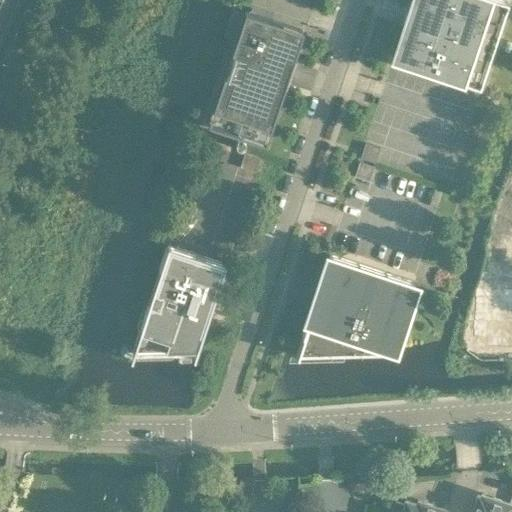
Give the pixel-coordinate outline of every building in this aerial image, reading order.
[(499,0),(412,0),(411,6),(393,59),(478,88),(507,2),(499,0)] [(264,143),(284,83),(302,30),(244,11),(206,123),(264,143)] [(499,237),(494,237),(501,262),(511,261),(511,180),(509,181),(498,220),(499,237)] [(224,263),(195,254),(166,244),(130,353),(129,358),(130,358),(131,356),(192,355),(191,357),(193,357),(196,350),(224,263)] [(328,254),(318,286),(297,348),(295,355),(296,356),(297,354),(389,352),(388,354),(390,354),(392,347),(414,282),(328,254)] [(363,475),(348,478),(351,491),(366,488),(363,475)] [(511,511),(511,507),(509,507),(510,503),(481,494),(480,496),(477,495),(470,511),(511,511)] [(442,511),(441,511),(442,508),(417,500),(416,503),(405,500),(404,503),(394,500),(390,511),(442,511)]
